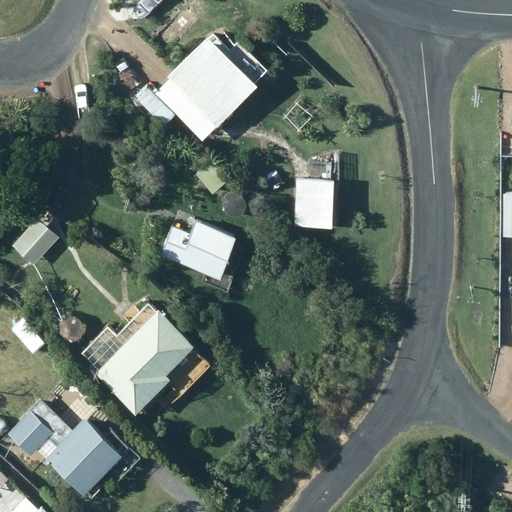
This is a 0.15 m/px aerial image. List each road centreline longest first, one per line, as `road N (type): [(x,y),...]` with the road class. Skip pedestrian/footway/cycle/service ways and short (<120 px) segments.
road 1 (residential): [(426,5),(433,290),(419,380)]
road 2 (residential): [(419,380),(307,511)]
